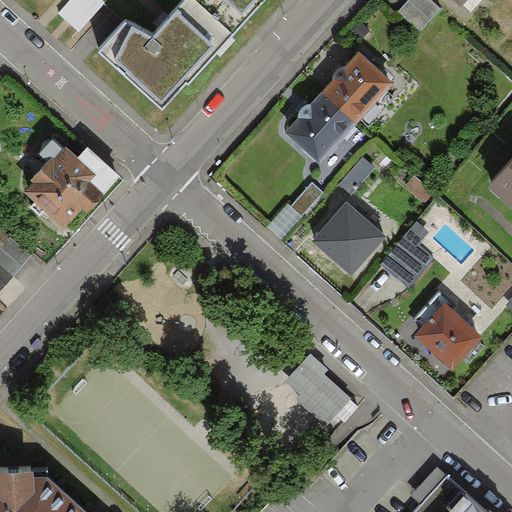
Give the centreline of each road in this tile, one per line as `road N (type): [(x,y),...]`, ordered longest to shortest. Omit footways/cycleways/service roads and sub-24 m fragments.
road 1 (residential): [(511,497),(164,181)]
road 2 (residential): [(164,181),(0,366)]
road 3 (residential): [(323,0),(164,181)]
road 4 (residential): [(164,181),(0,14)]
